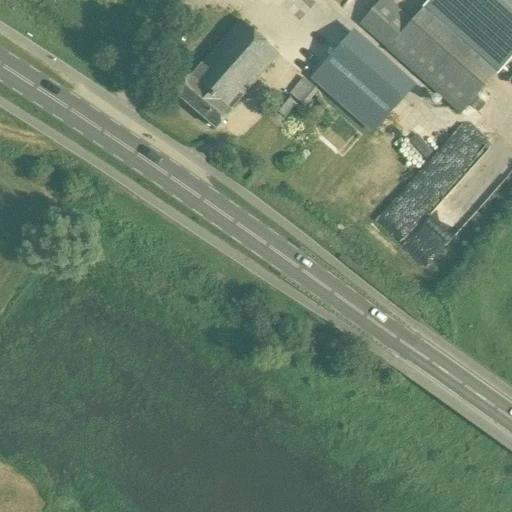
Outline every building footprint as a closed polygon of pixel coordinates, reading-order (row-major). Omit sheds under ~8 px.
[(388,0),(382,0),(378,5),(360,25),(387,49),(412,21),(388,0)] [(511,0),(431,0),(423,9),(496,74),(497,75),(511,58),(511,0)] [(470,105),(478,95),(496,74),(423,9),(412,21),(387,49),(461,116),(469,106),(470,105)] [(191,77),(189,75),(174,92),(216,130),(231,113),(228,110),(278,54),(241,21),(191,77)] [(375,131),(403,98),(342,44),(314,77),(375,131)] [(302,79),(289,95),(304,108),(317,92),(302,79)] [(272,107),(283,118),(294,105),(282,94),(272,107)] [(478,95),(470,105),(478,111),(486,101),(478,95)] [(394,232),(450,179),(434,163),(378,216),(394,232)] [(420,253),(463,212),(444,192),(401,232),(420,253)]
